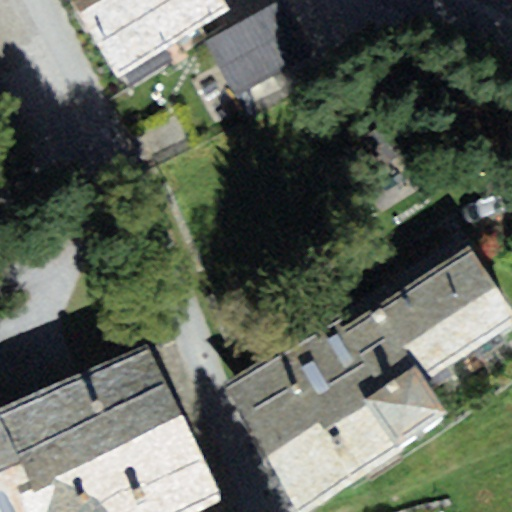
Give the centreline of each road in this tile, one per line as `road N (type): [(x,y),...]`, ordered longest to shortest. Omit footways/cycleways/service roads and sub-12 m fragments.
road 1 (residential): [(267,511),(197,351),(155,222),(119,153)]
road 2 (residential): [(119,153),(40,0)]
road 3 (residential): [(0,206),(119,153)]
